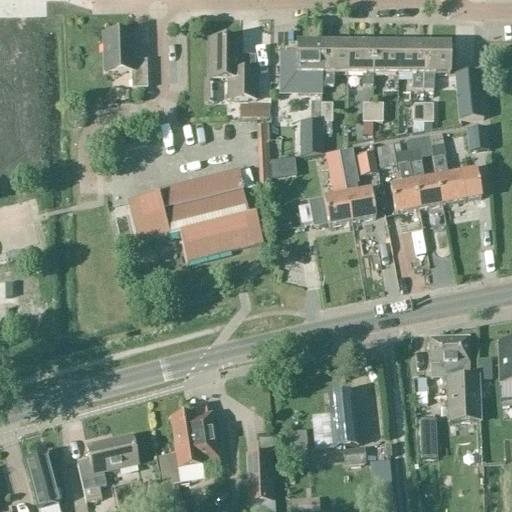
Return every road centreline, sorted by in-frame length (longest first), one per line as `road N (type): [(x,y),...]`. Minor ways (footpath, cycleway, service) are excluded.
road 1 (secondary): [(0,417),(316,335),(511,295)]
road 2 (residential): [(449,0),(157,4)]
road 3 (residential): [(87,184),(89,128),(107,114),(145,111),(158,99),(157,4)]
road 4 (track): [(385,320),(404,511)]
